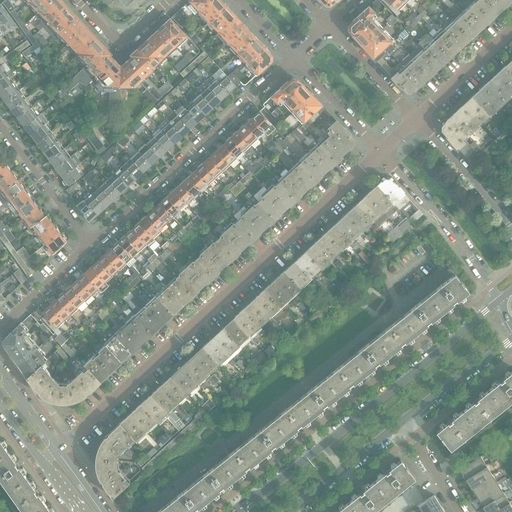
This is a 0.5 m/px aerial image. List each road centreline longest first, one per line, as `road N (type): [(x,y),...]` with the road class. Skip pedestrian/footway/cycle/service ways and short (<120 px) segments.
road 1 (residential): [(56,447),(379,154)]
road 2 (secondary): [(498,302),(237,511)]
road 3 (residential): [(89,245),(291,59)]
road 4 (residential): [(379,154),(439,217),(498,302)]
road 5 (residential): [(89,245),(0,125)]
road 6 (residential): [(511,230),(416,117)]
road 7 (secondary): [(401,424),(511,336)]
road 8 (secondary): [(292,511),(401,424)]
road 9 (residential): [(291,59),(379,154)]
road 10 (residential): [(416,117),(511,29)]
road 11 (residential): [(416,117),(328,24)]
road 12 (residential): [(77,0),(114,39),(126,40),(168,0)]
road 13 (residential): [(0,327),(89,245)]
